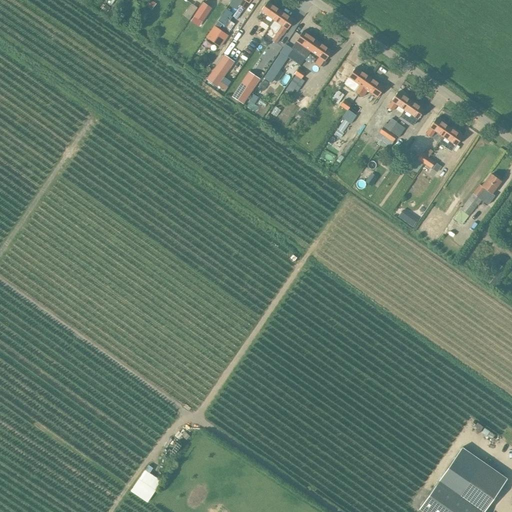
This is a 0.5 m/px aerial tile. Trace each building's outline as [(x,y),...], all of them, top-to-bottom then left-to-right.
[(242,0),(239,6),(245,9),(249,3),(251,0),(242,0)] [(211,8),(203,2),(194,16),(202,21),(211,8)] [(261,11),(256,18),(262,22),(269,27),(274,20),(280,11),(267,2),(261,11)] [(189,19),(197,6),(191,3),(183,15),(189,19)] [(280,11),(274,20),(281,25),(277,32),(283,36),(287,29),(293,21),(280,11)] [(234,24),(221,15),(216,22),(221,25),(229,31),(234,24)] [(219,28),(221,25),(216,22),(206,37),(220,46),(228,35),(219,28)] [(295,41),(296,42),(292,48),(297,52),(305,58),(310,51),(317,41),(302,31),(295,41)] [(249,70),(268,49),(252,34),(245,42),(249,46),(237,59),(249,70)] [(317,41),(310,51),(319,57),(314,64),(319,67),(324,61),(325,61),(331,51),(317,41)] [(273,63),(265,75),(273,80),(281,68),(280,68),(291,52),(284,47),(273,63)] [(234,62),(224,55),(206,80),(216,87),(234,62)] [(298,68),(294,74),(301,79),(305,73),(299,68),(298,68)] [(354,91),(358,94),(369,78),(355,68),(348,78),(358,84),(354,91)] [(248,72),(232,97),(243,104),(259,79),(248,72)] [(369,78),(358,94),(363,97),(367,91),(377,97),(384,88),(369,78)] [(331,100),(333,102),(331,105),(332,106),(330,108),(333,111),(337,105),(344,95),(337,91),(331,100)] [(391,101),(387,108),(393,111),(397,105),(404,110),(405,110),(411,101),(397,92),(391,101)] [(341,120),(343,116),(351,104),(344,100),(333,115),(341,120)] [(405,110),(404,110),(400,116),(407,122),(413,126),(418,119),(424,111),(411,101),(405,110)] [(376,137),(383,142),(390,131),(397,122),(391,118),(387,124),(385,123),(376,137)] [(430,127),(425,134),(431,138),(435,131),(442,136),(443,136),(449,128),(436,119),(430,127)] [(345,120),(338,129),(343,133),(350,123),(345,120)] [(443,136),(442,136),(438,143),(452,152),(456,145),(462,137),(449,128),(443,136)] [(383,142),(390,146),(397,136),(390,131),(383,142)] [(424,154),(421,153),(410,169),(416,173),(423,163),(424,164),(428,157),(424,154)] [(428,157),(424,164),(425,165),(418,175),(419,175),(416,180),(418,183),(422,186),(426,180),(424,178),(436,162),(428,157)] [(479,184),(472,193),(481,200),(488,205),(495,196),(492,194),(501,181),(491,174),(481,186),(479,184)] [(472,193),(460,209),(468,215),(469,216),(480,201),(481,200),(472,193)] [(404,220),(408,215),(402,211),(398,216),(404,220)] [(496,262),(483,279),(494,287),(507,270),(496,262)] [(424,511),(483,511),(506,479),(481,462),(458,495),(438,481),(419,508),(424,511)] [(161,482),(151,474),(145,470),(130,491),(147,503),(161,482)]
